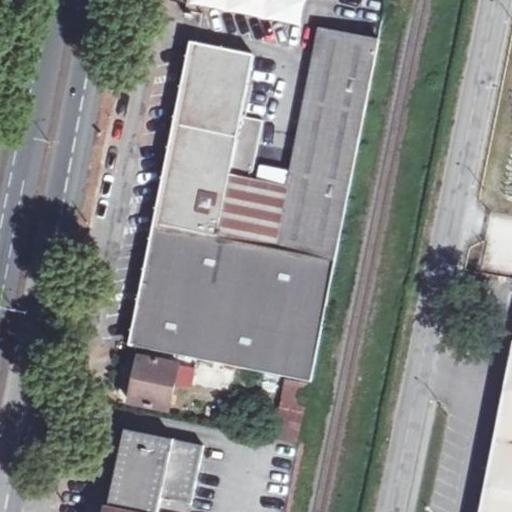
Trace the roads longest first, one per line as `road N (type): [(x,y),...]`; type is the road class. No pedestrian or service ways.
road 1 (residential): [(23,511),(63,475),(155,0)]
road 2 (primary): [(6,511),(106,0)]
road 3 (unclassified): [(394,511),(493,0)]
road 4 (primary): [(55,0),(0,264)]
